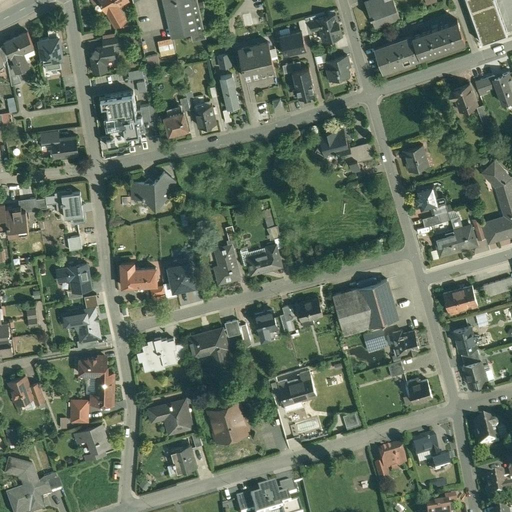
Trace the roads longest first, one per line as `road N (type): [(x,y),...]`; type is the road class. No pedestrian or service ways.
road 1 (residential): [(456,408),(127,509)]
road 2 (residential): [(413,254),(119,333)]
road 3 (residential): [(96,169),(273,127),(369,94)]
road 4 (residential): [(119,333),(132,418),(127,509)]
road 5 (residential): [(68,0),(96,169)]
road 6 (residential): [(369,94),(413,254)]
road 7 (residential): [(96,169),(119,333)]
road 8 (residential): [(369,94),(511,44)]
road 9 (residential): [(421,282),(456,408)]
